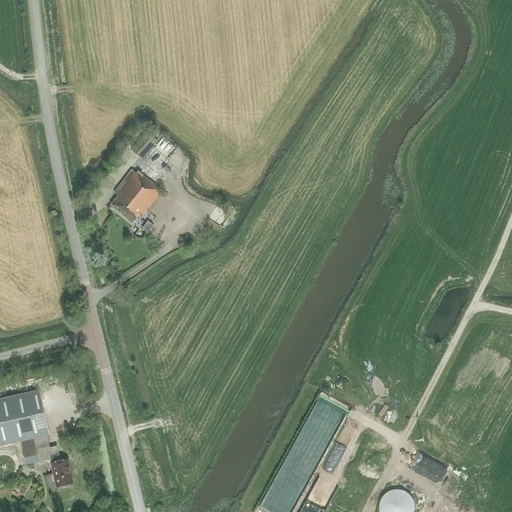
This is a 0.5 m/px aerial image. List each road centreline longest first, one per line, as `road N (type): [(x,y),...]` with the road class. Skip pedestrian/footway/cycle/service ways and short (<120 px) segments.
road 1 (tertiary): [(96,333),(53,152),(33,0)]
road 2 (track): [(363,511),(511,222)]
road 3 (tertiary): [(139,511),(96,333)]
